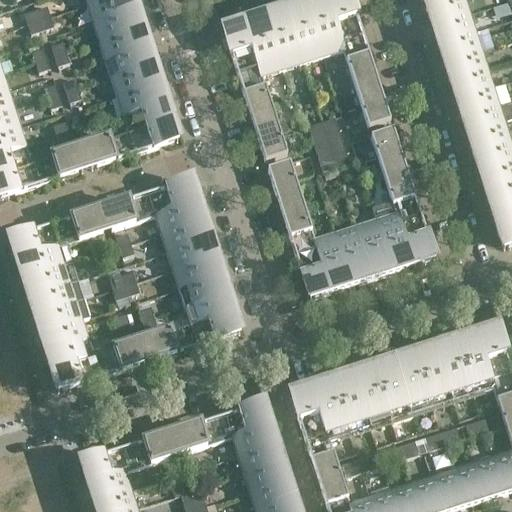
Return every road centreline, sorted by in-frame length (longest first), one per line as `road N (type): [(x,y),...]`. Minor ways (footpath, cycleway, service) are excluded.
road 1 (residential): [(167,0),(281,358)]
road 2 (residential): [(487,293),(392,0)]
road 3 (residential): [(0,449),(281,358)]
road 4 (residential): [(281,358),(487,293)]
